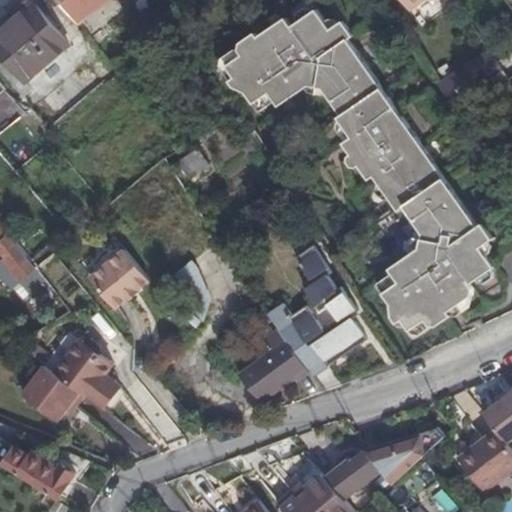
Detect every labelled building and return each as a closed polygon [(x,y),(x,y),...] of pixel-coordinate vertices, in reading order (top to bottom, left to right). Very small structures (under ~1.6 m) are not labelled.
[(56,0),(77,24),(109,0),(56,0)] [(308,0),(290,13),(299,25),(319,11),(312,0),(308,0)] [(473,0),(453,0),(468,21),(482,12),(473,0)] [(33,4),(0,32),(0,38),(31,76),(68,45),(33,4)] [(405,266),(402,261),(391,269),(394,273),(378,284),(391,303),(393,317),(398,324),(403,320),(411,331),(431,317),(436,323),(445,317),(438,307),(442,304),(451,298),(457,307),(472,296),(474,288),(471,284),(495,267),(482,247),(494,239),(484,224),(479,228),(351,41),(356,37),(345,22),(333,31),(319,11),(299,25),(294,28),(288,19),(268,33),(274,42),(266,47),(262,50),(259,47),(246,56),(242,51),(236,51),(222,61),(221,70),(233,88),(247,95),(254,105),(258,102),(263,111),(275,103),(279,108),(289,101),(286,97),(294,91),(298,95),(309,87),(324,90),(341,116),(338,118),(352,138),(361,150),(354,156),(370,179),(374,177),(398,211),(405,206),(423,233),(421,248),(409,256),(412,261),(405,266)] [(260,38),(266,47),(274,42),(268,33),(260,38)] [(243,44),(242,51),(246,56),(259,47),(262,50),(266,47),(260,38),(258,34),(243,44)] [(31,76),(0,38),(0,54),(24,82),(31,76)] [(451,104),(501,69),(488,50),(437,84),(451,104)] [(289,101),(298,95),(294,91),(286,97),(289,101)] [(259,114),(263,111),(258,102),(254,105),(259,114)] [(345,143),(354,156),(361,150),(352,138),(345,143)] [(212,173),(199,154),(180,167),(193,186),(212,173)] [(173,227),(197,210),(167,164),(109,212),(157,270),(185,247),(173,227)] [(10,239),(0,226),(0,253),(6,261),(4,263),(20,282),(35,271),(9,240),(10,239)] [(351,240),(345,230),(338,235),(344,244),(351,240)] [(300,253),(360,343),(367,338),(350,311),(357,307),(342,284),(339,286),(329,272),(333,269),(314,243),(300,253)] [(343,354),(360,343),(300,253),(297,255),(310,275),(302,281),(321,308),(328,304),(337,318),(324,326),(343,354)] [(111,267),(136,299),(142,294),(141,292),(149,286),(124,256),(111,267)] [(409,256),(402,261),(405,266),(412,261),(409,256)] [(172,276),(199,313),(219,298),(192,261),(172,276)] [(128,305),(136,299),(111,267),(91,284),(114,313),(127,303),(128,305)] [(442,304),(449,312),(457,307),(451,298),(442,304)] [(327,365),(343,354),(324,326),(322,328),(305,304),(293,312),(287,305),(270,316),(281,331),(294,349),(309,338),(327,365)] [(438,307),(445,317),(450,313),(449,312),(442,304),(438,307)] [(297,378),(309,370),(294,349),(281,331),(267,341),(275,352),(242,376),(259,397),(279,381),(283,386),(296,377),(297,378)] [(106,376),(113,366),(83,340),(57,374),(84,395),(103,411),(115,396),(109,392),(116,383),(106,376)] [(84,395),(57,374),(45,365),(22,394),(56,421),(70,404),(74,407),(84,395)] [(259,397),(264,402),(283,386),(279,381),(259,397)] [(122,388),(116,383),(109,392),(115,396),(122,388)] [(511,390),(484,412),(496,429),(506,442),(511,437),(511,390)] [(431,450),(447,436),(438,425),(419,432),(431,450)] [(511,449),(506,442),(496,429),(482,440),(479,437),(466,445),(469,450),(457,458),(484,492),(511,471),(511,449)] [(426,455),(431,450),(419,432),(400,439),(416,464),(426,455)] [(394,484),(416,464),(400,439),(369,450),(384,470),(394,484)] [(0,443),(0,460),(5,464),(13,452),(0,443)] [(13,452),(5,464),(60,501),(80,472),(66,463),(65,466),(60,472),(33,454),(31,457),(17,447),(13,452)] [(60,472),(65,466),(38,447),(33,454),(60,472)] [(346,500),(384,470),(369,450),(355,462),(351,459),(327,476),(346,500)] [(294,489),(285,496),(298,511),(357,511),(346,500),(327,476),(324,473),(308,485),(310,489),(301,497),(294,489)] [(304,481),(294,489),(301,497),(310,489),(308,485),(304,481)] [(444,488),(435,495),(447,511),(450,511),(458,506),(444,488)] [(298,511),(285,496),(279,501),(289,511),(298,511)] [(270,511),(261,500),(246,511),(270,511)]
